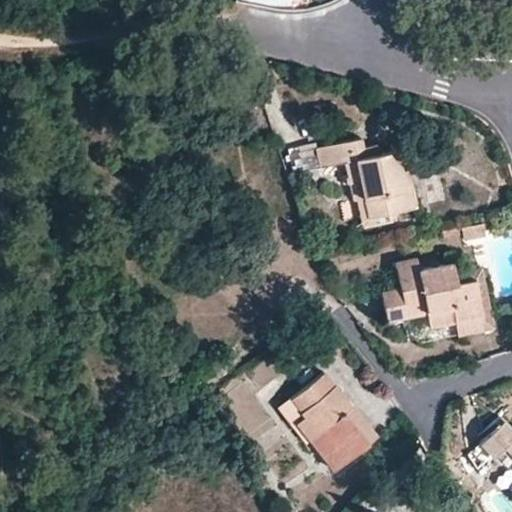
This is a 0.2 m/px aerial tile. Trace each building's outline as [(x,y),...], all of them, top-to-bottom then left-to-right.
[(360,165),(364,189),(379,186),(385,214),(407,210),(422,208),(420,193),(413,194),(411,171),(409,155),(394,156),(377,159),(376,148),(374,138),(330,144),(333,167),(360,165)] [(392,148),(376,148),(377,159),(394,156),(392,148)] [(413,194),(420,193),(417,171),(411,171),(413,194)] [(379,186),(364,189),(371,228),(408,222),(407,210),(385,214),(379,186)] [(486,238),(483,223),(443,231),(445,241),(461,237),(462,243),(486,238)] [(441,310),(444,325),(481,316),(474,282),(455,286),(452,270),(420,277),(416,259),(394,264),(400,289),(380,293),(387,322),(441,310)] [(481,316),(444,325),(423,329),(427,344),(485,332),(481,316)] [(305,414),(295,422),(331,468),(373,435),(321,367),(288,392),(305,414)] [(278,400),(295,422),(305,414),(288,392),(278,400)] [(511,482),(510,484),(511,485),(511,424),(503,413),(476,436),(487,449),(507,433),(511,439),(511,482)] [(368,511),(356,496),(336,511),(368,511)]
